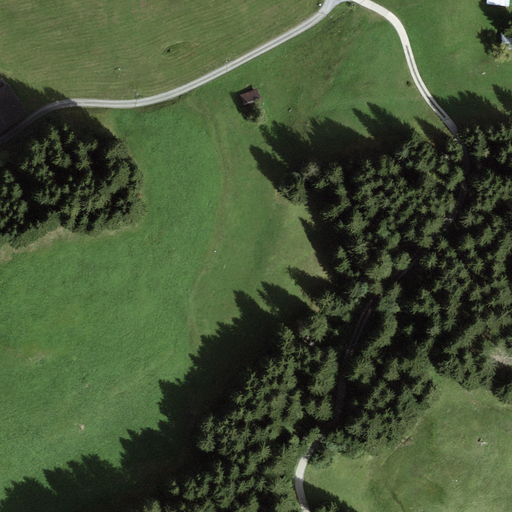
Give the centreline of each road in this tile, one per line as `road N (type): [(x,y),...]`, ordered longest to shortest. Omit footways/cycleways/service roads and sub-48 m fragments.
road 1 (track): [(309,511),(303,461),(344,415),(353,341),(415,254),(468,213),(475,171),(461,135),(422,86),(399,22),(361,0)]
road 2 (track): [(334,0),(323,15),(191,86),(53,115),(0,140)]
